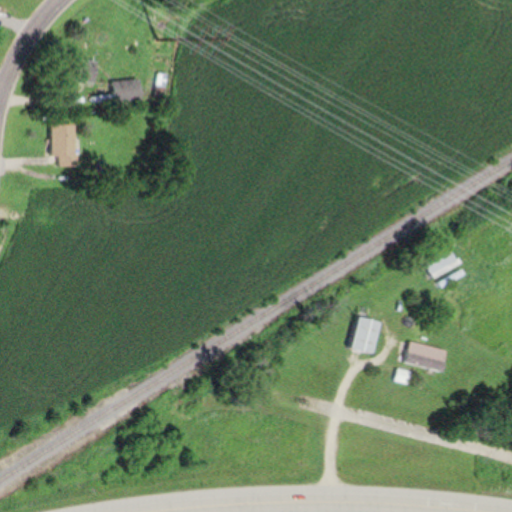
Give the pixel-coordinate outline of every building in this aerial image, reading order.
[(96,81),(98,59),(66,56),(64,78),(96,81)] [(112,101),(142,101),(142,79),(112,79),(112,101)] [(76,123),(53,123),(53,163),(76,163),(76,123)] [(426,261),(435,284),(444,281),(444,283),(463,275),(453,250),(426,261)] [(350,346),(372,352),(380,319),(358,314),(350,346)] [(443,368),(446,346),(407,341),(403,362),(443,368)]
